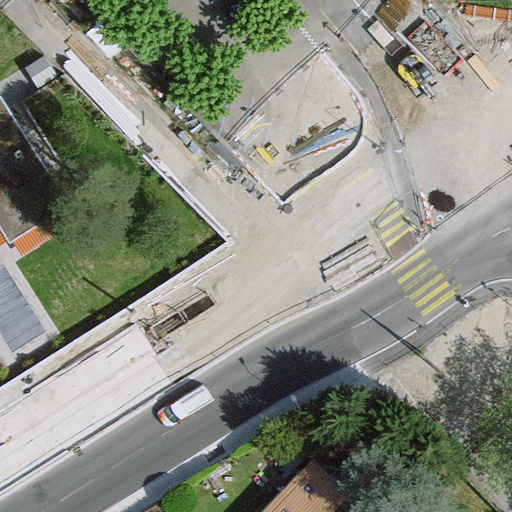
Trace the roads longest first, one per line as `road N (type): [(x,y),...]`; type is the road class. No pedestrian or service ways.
road 1 (tertiary): [(511,217),(374,317),(270,366),(40,511)]
road 2 (residential): [(355,0),(511,184)]
road 3 (residential): [(117,95),(23,0)]
